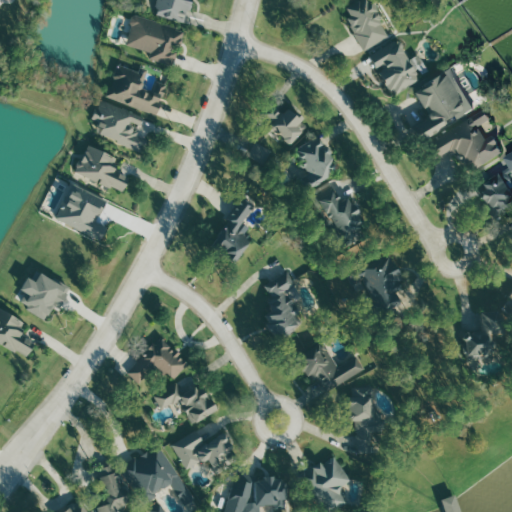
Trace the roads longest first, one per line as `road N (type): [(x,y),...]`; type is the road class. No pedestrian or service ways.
road 1 (residential): [(24,447),(88,365),(163,229),(222,98),(246,0)]
road 2 (residential): [(237,42),(300,63),(345,96),(371,127),(434,242)]
road 3 (residential): [(143,269),(215,315),(277,408)]
